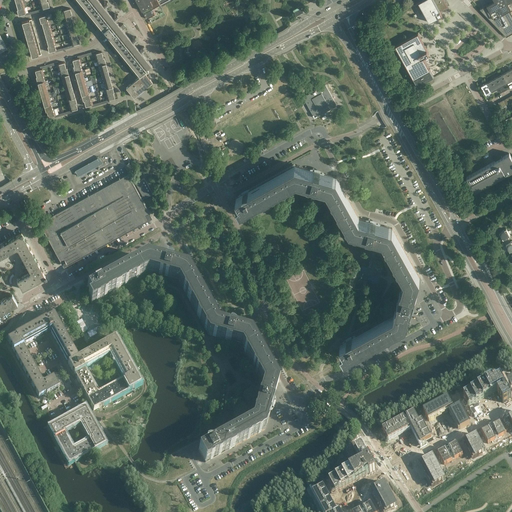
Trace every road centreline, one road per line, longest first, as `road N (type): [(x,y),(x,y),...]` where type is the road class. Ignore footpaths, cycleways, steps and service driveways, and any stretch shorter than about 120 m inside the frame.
road 1 (secondary): [(47,179),(336,21)]
road 2 (secondary): [(335,8),(81,149)]
road 3 (residential): [(296,402),(324,379),(460,308),(437,249),(452,230)]
road 4 (tertiary): [(460,226),(347,15)]
road 5 (tertiary): [(336,21),(452,230)]
road 6 (residential): [(296,402),(253,329),(221,319),(165,219)]
road 7 (residential): [(511,407),(357,484)]
road 8 (residential): [(199,471),(203,479),(302,425),(296,402)]
road 9 (tertiary): [(452,230),(511,343)]
